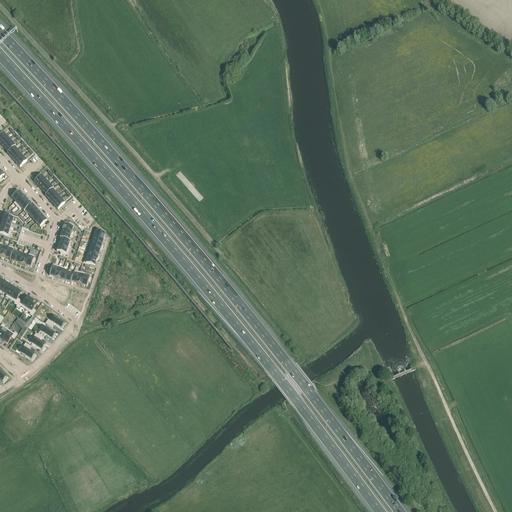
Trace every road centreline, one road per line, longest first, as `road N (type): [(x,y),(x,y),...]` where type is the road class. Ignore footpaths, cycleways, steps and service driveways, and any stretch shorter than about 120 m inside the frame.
road 1 (motorway): [(399,511),(157,203),(0,31)]
road 2 (motorway): [(0,53),(208,288),(380,511)]
road 3 (unclassified): [(225,255),(0,8)]
road 4 (track): [(497,511),(401,308)]
road 5 (residential): [(34,289),(75,318),(29,370),(0,353)]
road 6 (residential): [(34,289),(56,220),(18,177)]
